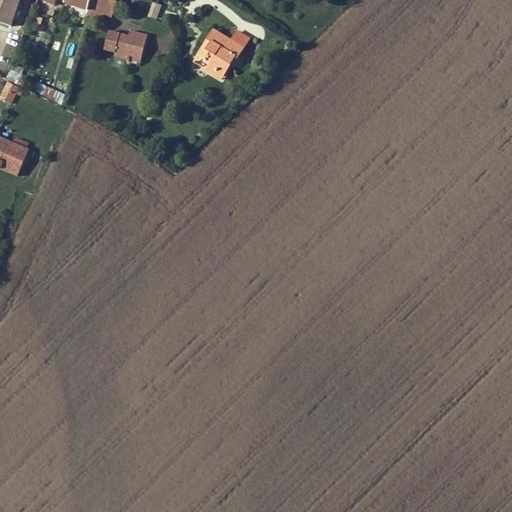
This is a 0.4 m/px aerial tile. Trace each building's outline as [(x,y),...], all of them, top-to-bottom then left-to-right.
[(0,0),(0,22),(11,26),(13,19),(19,0),(0,0)] [(24,1),(21,0),(19,0),(13,19),(18,20),(24,1)] [(65,0),(65,1),(64,2),(88,10),(89,7),(90,0),(65,0)] [(112,15),(117,0),(90,0),(89,7),(88,10),(87,13),(85,18),(94,21),(96,16),(98,11),(102,12),(112,15)] [(157,19),(162,5),(152,2),(148,16),(157,19)] [(79,23),(84,24),(85,18),(87,13),(82,12),(79,23)] [(0,29),(0,56),(8,33),(0,29)] [(215,76),(222,80),(226,74),(231,65),(235,58),(238,59),(244,49),(213,30),(198,55),(206,61),(207,59),(211,62),(206,70),(215,76)] [(117,53),(128,55),(127,59),(140,63),(147,36),(130,31),(128,36),(109,31),(105,49),(117,53)] [(7,77),(34,90),(36,85),(12,73),(12,72),(10,71),(7,77)] [(23,89),(8,82),(0,98),(15,106),(23,89)] [(36,83),(36,85),(34,90),(61,104),(63,96),(36,83)] [(34,152),(25,148),(15,144),(7,140),(11,129),(0,124),(0,168),(18,176),(22,165),(27,167),(34,152)] [(18,137),(15,144),(25,148),(27,142),(18,137)]
